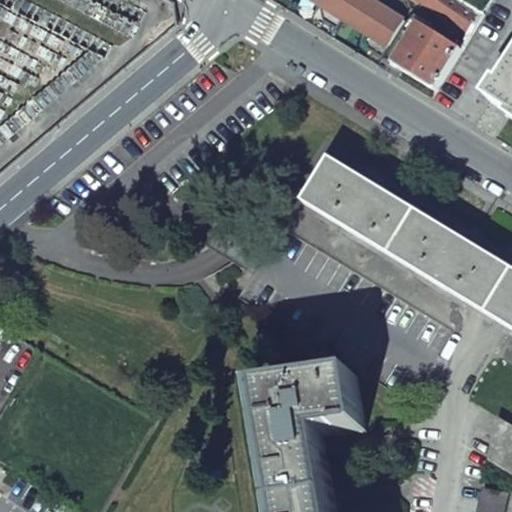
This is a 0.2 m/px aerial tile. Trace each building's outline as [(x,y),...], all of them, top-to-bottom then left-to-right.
[(370,0),(288,0),(293,3),(295,0),(309,0),(321,8),(324,22),(338,31),(344,22),(366,36),(369,50),(383,59),(406,22),(370,0)] [(437,93),(482,18),(455,0),(406,0),(451,28),(444,40),(415,22),(389,63),(397,68),(437,93)] [(511,69),(491,102),(496,105),(506,112),(511,115),(511,69)] [(334,163),(307,207),(397,262),(489,318),(511,331),(511,270),(467,244),(423,217),(379,190),(334,163)] [(261,268),(241,300),(410,403),(453,332),(285,229),(261,268)] [(286,511),(335,511),(323,438),(366,431),(364,421),(357,379),(267,394),(286,511)] [(511,426),(499,419),(490,461),(511,475),(511,426)] [(484,490),(479,511),(506,511),(510,495),(484,490)]
